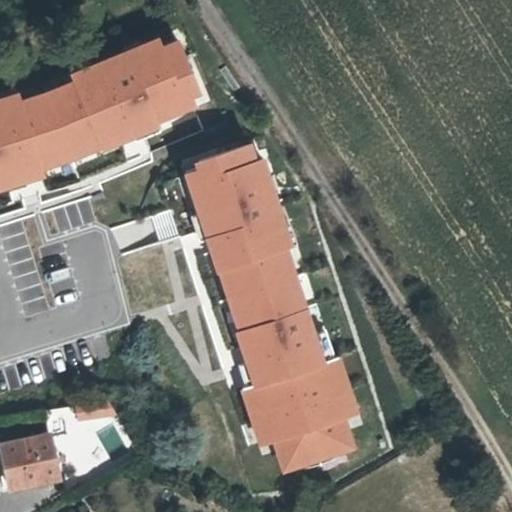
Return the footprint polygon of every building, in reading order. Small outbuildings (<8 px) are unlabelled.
[(175,29),(0,90),(0,179),(203,108),(175,29)] [(261,138),(182,163),(278,470),(356,446),(261,138)] [(172,209),(112,224),(118,249),(178,235),(172,209)] [(110,398),(72,401),(74,419),(112,416),(110,398)] [(56,477),(46,433),(0,442),(0,456),(7,487),(56,477)]
